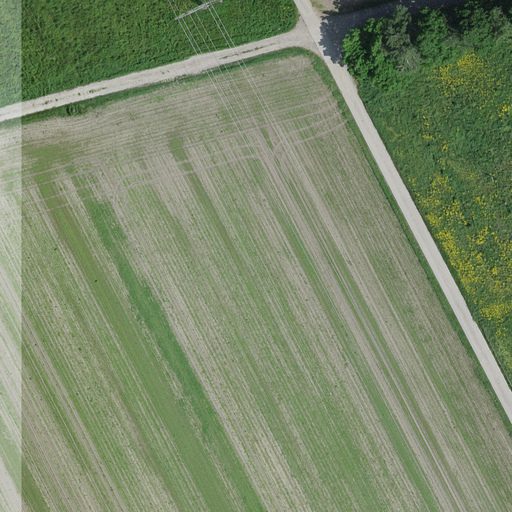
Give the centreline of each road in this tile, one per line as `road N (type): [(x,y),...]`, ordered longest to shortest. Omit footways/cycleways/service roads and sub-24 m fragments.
road 1 (unclassified): [(319,34),(511,410)]
road 2 (track): [(0,116),(319,34)]
road 3 (unclassified): [(454,0),(319,34)]
